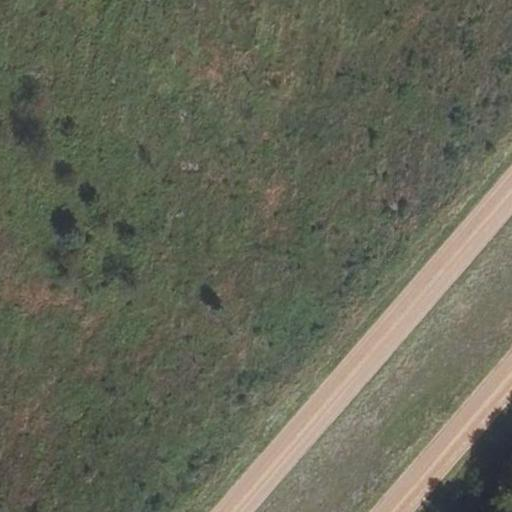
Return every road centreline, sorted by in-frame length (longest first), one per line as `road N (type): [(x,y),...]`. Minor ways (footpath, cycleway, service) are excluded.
road 1 (track): [(233,511),(511,190)]
road 2 (track): [(396,511),(511,378)]
